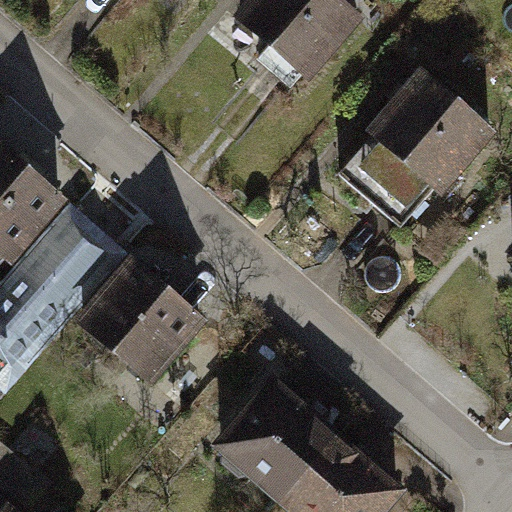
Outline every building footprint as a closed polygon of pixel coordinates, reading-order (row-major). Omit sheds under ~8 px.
[(364,22),(336,0),(258,0),(236,27),(309,88),(364,22)] [(412,233),(490,136),(409,71),(330,168),(412,233)] [(61,207),(0,155),(0,277),(1,277),(61,207)] [(140,395),(198,325),(117,258),(59,328),(140,395)] [(331,437),(263,379),(201,450),(272,510),(331,437)] [(0,439),(0,480),(28,510),(54,486),(5,435),(0,439)] [(331,437),(272,510),(274,511),(383,511),(400,492),(331,437)]
